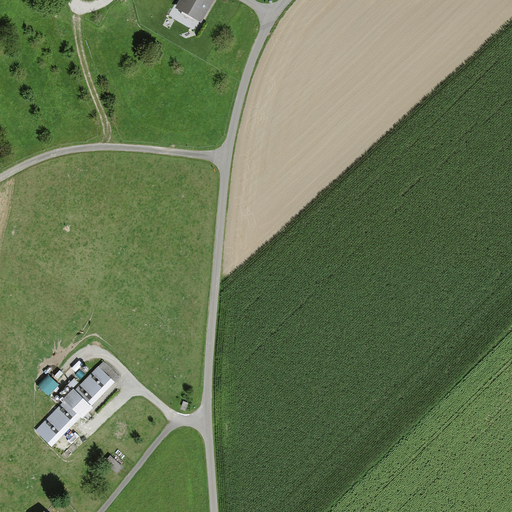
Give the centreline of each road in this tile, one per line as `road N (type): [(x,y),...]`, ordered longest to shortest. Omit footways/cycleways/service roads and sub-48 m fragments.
road 1 (unclassified): [(211,511),(205,421),(225,157),(246,67),(283,0)]
road 2 (track): [(0,177),(65,148),(225,157)]
road 3 (track): [(205,421),(174,421),(96,511)]
